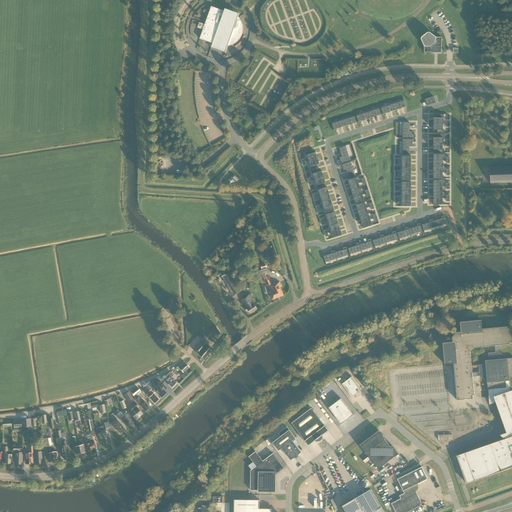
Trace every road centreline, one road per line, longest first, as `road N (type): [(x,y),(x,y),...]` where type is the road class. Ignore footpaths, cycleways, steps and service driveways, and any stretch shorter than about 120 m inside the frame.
road 1 (tertiary): [(299,245),(292,200),(261,151),(297,117),(362,84),(466,77)]
road 2 (tertiary): [(0,474),(50,475),(97,461),(208,373)]
road 3 (unclassified): [(0,416),(124,389),(188,353),(208,373)]
road 4 (residential): [(356,236),(327,140),(420,112)]
road 5 (tertiary): [(208,373),(310,296),(299,245)]
road 6 (unclassified): [(387,419),(372,417),(296,475),(288,511)]
